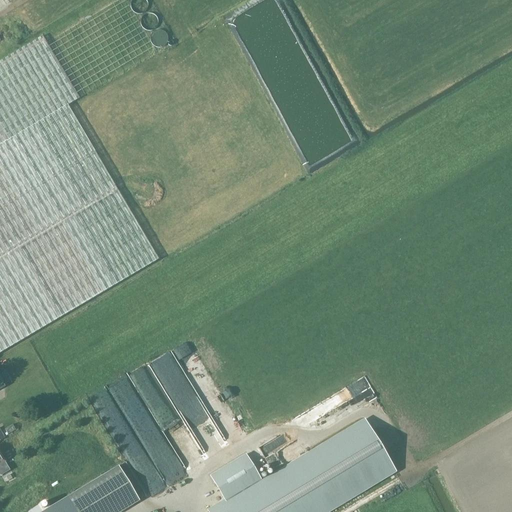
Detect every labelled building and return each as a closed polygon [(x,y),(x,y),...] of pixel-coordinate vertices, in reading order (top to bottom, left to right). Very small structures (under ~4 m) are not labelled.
[(0,354),(159,261),(67,106),(156,53),(124,0),(114,0),(45,42),(42,37),(0,61),(0,354)] [(147,5),(148,1),(147,0),(127,0),(128,1),(128,4),(130,8),(133,10),(135,11),(137,11),(139,11),(141,11),(145,9),(146,7),(147,5)] [(159,23),(160,20),(159,18),(159,16),(157,13),(154,11),(152,10),(150,10),(147,11),(145,11),(142,13),(140,17),(140,20),(140,24),(141,25),(142,27),(144,28),(146,30),(149,30),(152,30),(156,28),(158,27),(159,25),(159,23)] [(170,42),(171,40),(170,36),(169,35),(168,33),(166,31),(165,31),(161,30),(157,30),(154,32),(153,34),(151,36),(151,37),(151,40),(151,43),(153,46),(156,49),(159,50),(163,50),(167,48),(168,46),(170,44),(170,42)] [(132,374),(134,383),(143,381),(141,372),(132,374)] [(212,434),(177,378),(165,385),(200,441),(212,434)] [(225,502),(208,511),(329,511),(396,472),(364,419),(261,480),(245,454),(209,476),(225,502)] [(0,469),(3,474),(10,470),(5,462),(6,461),(0,450),(0,469)] [(84,469),(84,466),(84,463),(82,460),(79,458),(76,457),(72,457),(70,458),(68,459),(67,461),(66,463),(65,466),(66,470),(68,473),(70,475),(72,475),(74,476),(76,476),(78,475),(81,474),(83,470),(84,469)] [(118,466),(67,497),(70,501),(75,511),(120,511),(139,501),(118,466)] [(67,497),(43,511),(75,511),(70,501),(67,497)]
